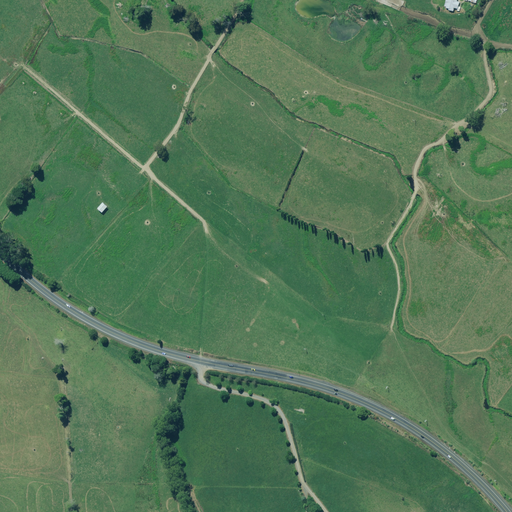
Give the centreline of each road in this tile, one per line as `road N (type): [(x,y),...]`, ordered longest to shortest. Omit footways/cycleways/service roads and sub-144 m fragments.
road 1 (trunk): [(0,252),(97,323),(305,381),(389,414),(438,444),(507,511)]
road 2 (unknown): [(198,357),(203,379),(262,396),(281,411),(300,479),(325,511)]
